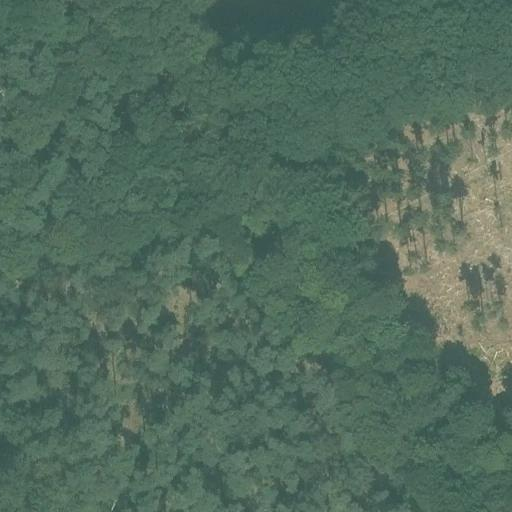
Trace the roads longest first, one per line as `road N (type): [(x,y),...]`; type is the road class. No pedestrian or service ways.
road 1 (track): [(485,511),(109,0)]
road 2 (track): [(0,204),(217,147)]
